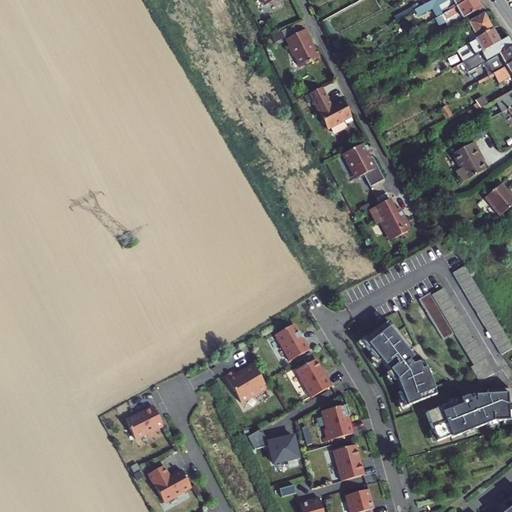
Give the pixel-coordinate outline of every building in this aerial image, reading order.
[(433,0),(428,3),(414,10),(417,16),(432,8),(437,18),(469,0),(433,0)] [(447,27),(480,9),(475,0),(469,0),(437,18),(435,20),(438,27),(445,23),(447,27)] [(472,30),(477,39),(492,30),(483,15),(468,23),(472,30)] [(320,58),(314,48),(312,49),(309,44),(312,42),(306,30),(286,40),(290,47),(287,48),(292,58),(293,57),(299,68),(320,58)] [(468,44),(455,51),(462,63),(481,52),(499,42),(492,30),(477,39),(468,44)] [(463,35),(468,44),(477,39),(472,30),(463,35)] [(430,42),(440,37),(436,31),(427,36),(430,42)] [(422,39),(426,45),(430,42),(427,36),(422,39)] [(462,63),(468,72),(482,64),(489,76),(505,67),(511,62),(511,45),(508,37),(499,42),(481,52),(462,63)] [(511,62),(505,67),(489,76),(490,79),(494,77),(499,84),(504,81),(504,79),(511,75),(511,76),(511,62)] [(320,87),(307,94),(325,130),(342,121),(344,125),(353,120),(342,99),(330,105),(320,87)] [(511,91),(495,101),(502,114),(504,112),(508,110),(511,107),(511,91)] [(481,109),(487,105),(482,97),(475,101),(477,104),(480,108),(481,109)] [(446,107),(441,109),(445,116),(450,113),(446,107)] [(474,141),(452,153),(460,166),(455,169),(461,182),(484,169),(480,160),(476,155),(480,152),(474,141)] [(372,157),(370,158),(368,159),(366,155),(368,154),(370,153),(364,144),(342,156),(351,172),(353,171),(357,177),(358,177),(359,178),(363,176),(370,188),(385,180),(372,157)] [(511,193),(502,182),(486,194),(501,213),(511,204),(511,193)] [(391,201),(371,213),(379,227),(382,225),(392,242),(413,231),(402,212),(399,215),(391,201)] [(456,280),(500,354),(511,347),(463,266),(452,273),(456,280)] [(442,288),(431,295),(454,333),(473,365),(470,366),(479,382),(494,373),(442,288)] [(429,292),(418,299),(443,340),(454,333),(431,295),(429,292)] [(411,349),(388,321),(361,342),(377,363),(380,360),(389,371),(386,373),(393,382),(396,380),(401,391),(398,392),(404,408),(436,395),(423,360),(420,362),(414,355),(412,357),(408,352),(411,349)] [(302,339),(293,325),(274,336),(289,362),(309,350),(303,339),(302,339)] [(321,369),(316,359),(295,371),(311,398),(332,386),(325,374),(324,375),(321,369)] [(266,387),(252,365),(241,372),(242,374),(237,377),(233,371),(224,376),(240,403),(266,387)] [(466,397),(424,413),(436,442),(449,437),(450,439),(492,423),(511,421),(511,419),(510,390),(473,392),(474,399),(468,401),(466,397)] [(324,438),(325,442),(354,434),(351,423),(348,423),(346,417),(351,415),(348,404),(323,411),(328,428),(325,429),(327,437),(324,438)] [(141,414),(125,421),(134,439),(150,432),(150,433),(163,427),(153,407),(140,413),(141,414)] [(260,430),(249,436),(253,444),(268,441),(260,430)] [(293,436),(268,441),(272,459),(297,453),(293,436)] [(332,451),(341,482),(364,475),(360,462),(359,462),(357,456),(358,456),(355,445),(332,451)] [(163,503),(191,488),(181,471),(180,471),(177,470),(173,472),(173,475),(169,478),(163,467),(148,475),(163,503)] [(293,486),(279,490),(281,498),(295,494),(293,486)] [(373,509),(368,489),(345,496),(349,511),(371,511),(371,509),(373,509)] [(322,511),(319,498),(299,504),(301,511),(322,511)] [(511,511),(511,500),(511,501),(511,502),(511,505),(503,511),(511,511)]
